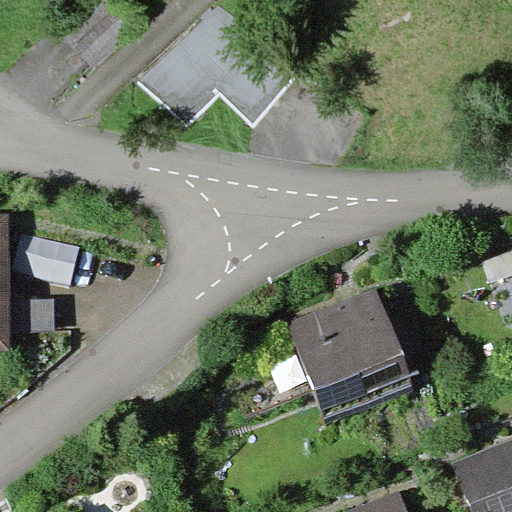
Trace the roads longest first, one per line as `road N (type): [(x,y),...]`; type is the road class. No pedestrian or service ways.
road 1 (residential): [(284,194),(89,379),(0,443)]
road 2 (residential): [(511,185),(284,194)]
road 3 (residential): [(284,194),(72,164)]
